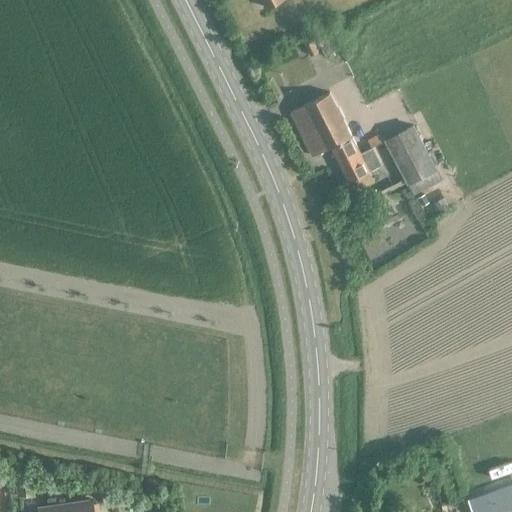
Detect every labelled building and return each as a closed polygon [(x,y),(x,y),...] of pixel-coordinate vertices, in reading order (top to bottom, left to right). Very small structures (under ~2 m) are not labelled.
[(374,145),(373,146),(361,152),(330,91),(291,111),(313,156),(332,146),(350,182),(356,179),(361,188),(376,180),(371,171),(384,164),(375,146),(374,145)] [(415,125),(388,139),(411,182),(437,168),(415,125)] [(369,138),(373,146),(374,145),(375,146),(386,140),(381,132),(369,138)] [(378,186),(365,193),(369,203),(383,196),(381,194),(379,189),(378,186)] [(511,484),(469,499),(472,511),(506,511),(511,510),(511,501),(511,500),(511,484)] [(92,511),(91,499),(38,506),(38,511),(92,511)]
